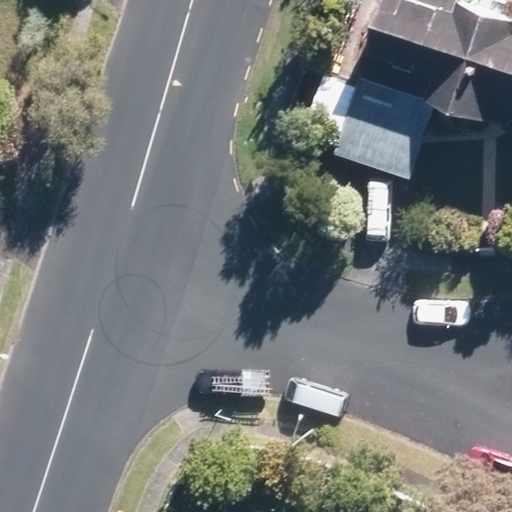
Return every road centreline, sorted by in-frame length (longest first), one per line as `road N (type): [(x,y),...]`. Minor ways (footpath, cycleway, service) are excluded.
road 1 (residential): [(401,359),(109,280)]
road 2 (tertiary): [(201,0),(109,280)]
road 3 (tertiary): [(109,280),(33,511)]
road 4 (residential): [(511,438),(401,359)]
